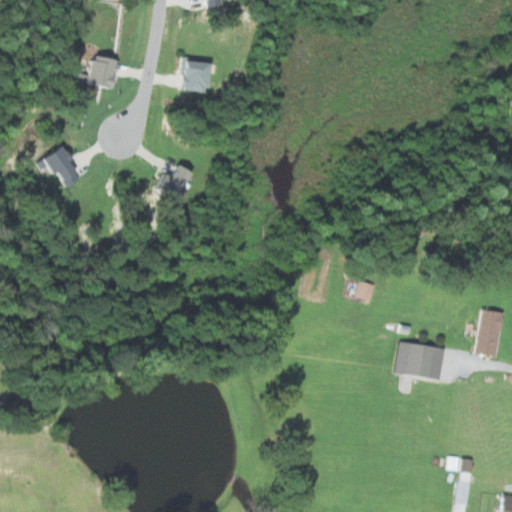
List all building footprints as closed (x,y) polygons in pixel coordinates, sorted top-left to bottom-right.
[(198,0),(199,8),(217,5),(216,0),(198,0)] [(111,60),(83,54),(77,82),(105,89),(111,60)] [(199,91),(200,60),(174,59),(173,90),(199,91)] [(73,179),(63,161),(66,159),(58,142),(36,153),(54,188),(73,179)] [(146,189),(168,202),(185,172),(169,163),(162,176),(155,172),(146,189)] [(350,297),(367,300),(370,284),(353,281),(350,297)] [(492,356),(497,312),(474,309),(470,354),(492,356)] [(435,379),(438,347),(393,342),(390,374),(435,379)] [(442,470),(455,471),(452,503),(463,504),(468,459),(444,456),(442,470)] [(511,511),(511,496),(496,495),(495,511),(511,511)]
